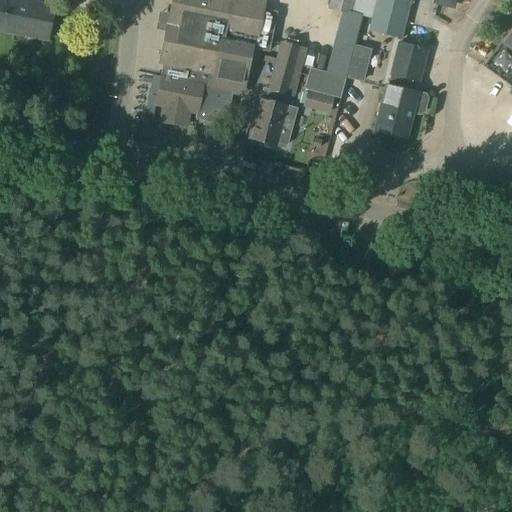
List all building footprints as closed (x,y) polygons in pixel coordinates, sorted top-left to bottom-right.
[(19,0),(0,0),(0,30),(46,41),(54,7),(19,0)] [(161,77),(155,104),(168,107),(166,118),(180,121),(183,110),(196,113),(201,86),(212,88),(214,78),(242,84),(250,48),(266,52),(274,13),(261,10),(263,1),(258,0),(174,0),(168,30),(167,30),(160,61),(165,62),(162,77),(161,77)] [(330,0),(328,8),(351,14),(354,0),(330,0)] [(372,0),(365,30),(371,32),(398,39),(407,0),(372,0)] [(511,24),(499,43),(511,52),(511,24)] [(259,99),(249,139),(276,146),(278,141),(287,143),(296,109),(287,106),(284,106),(287,94),(288,94),(300,47),(292,45),(280,42),(268,89),(266,101),(259,99)] [(385,86),(374,131),(393,135),(406,138),(411,115),(417,117),(422,114),(425,99),(422,95),(416,94),(414,93),(424,50),(397,44),(387,87),(385,86)] [(337,97),(342,76),(309,67),(304,89),(310,90),(333,96),(337,97)]
